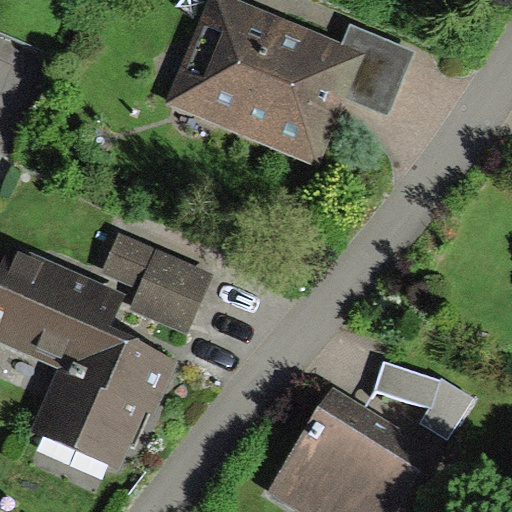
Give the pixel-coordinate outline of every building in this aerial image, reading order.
[(234,0),(212,0),(170,103),(314,161),(342,92),(391,112),(416,50),(353,24),(345,45),(234,0)] [(198,270),(125,242),(109,282),(183,311),(198,270)] [(125,294),(11,244),(0,268),(0,343),(59,369),(31,431),(122,471),(148,412),(153,414),(179,356),(111,327),(125,294)] [(440,385),(385,369),(375,394),(431,411),(419,429),(446,445),(475,404),(440,385)] [(321,420),(276,493),(307,511),(389,511),(412,475),(321,420)]
